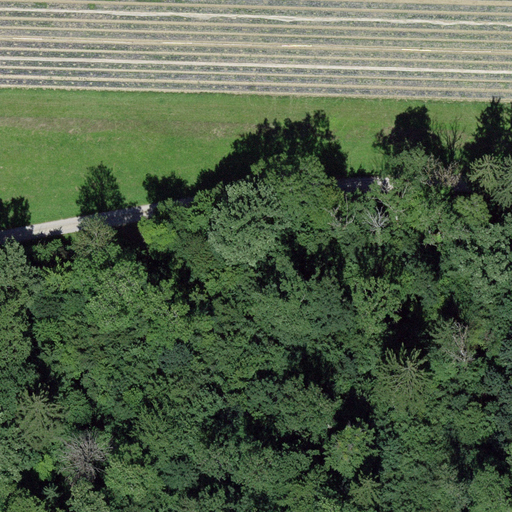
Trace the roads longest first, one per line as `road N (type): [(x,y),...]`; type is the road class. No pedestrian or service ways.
road 1 (track): [(0,239),(297,191),(413,181),(511,184)]
road 2 (track): [(250,511),(140,213)]
